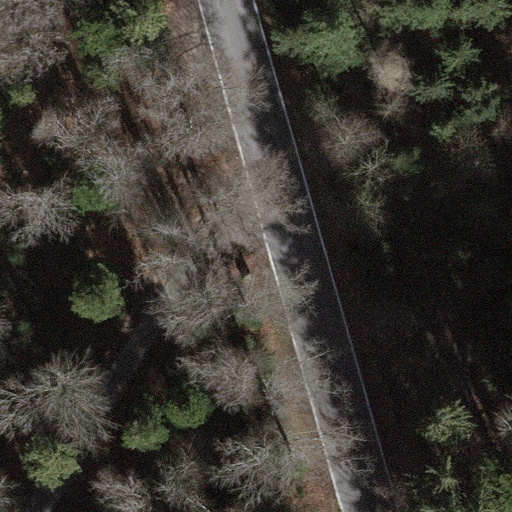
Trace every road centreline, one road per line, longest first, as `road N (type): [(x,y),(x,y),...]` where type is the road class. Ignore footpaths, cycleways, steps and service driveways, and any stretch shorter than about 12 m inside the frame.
road 1 (tertiary): [(371,511),(227,0)]
road 2 (track): [(38,511),(106,393),(226,219),(282,198)]
